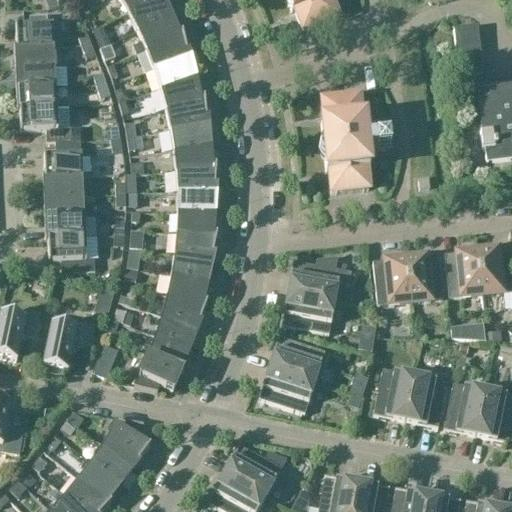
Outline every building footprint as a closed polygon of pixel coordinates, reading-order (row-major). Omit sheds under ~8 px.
[(94,0),(81,4),(80,4),(84,15),(90,13),(92,8),(107,2),(106,0),(94,0)] [(115,0),(126,18),(158,0),(115,0)] [(159,0),(158,0),(126,18),(136,36),(170,20),(159,0)] [(294,15),(327,0),(282,0),(285,2),(291,16),(294,15)] [(328,0),(327,0),(294,15),(302,35),(337,20),(328,0)] [(14,31),(15,53),(53,51),(52,29),(46,29),(46,20),(28,21),(29,30),(14,31)] [(145,55),(179,41),(179,40),(170,20),(136,36),(141,47),(132,51),(135,59),(145,55)] [(102,32),(92,36),(99,53),(109,49),(102,32)] [(482,79),(475,34),(475,32),(451,35),(458,82),(482,79)] [(145,55),(152,75),(188,62),(181,37),(180,38),(181,40),(179,40),(179,41),(145,55)] [(81,53),(91,49),(86,38),(77,42),(81,53)] [(95,61),(91,49),(81,53),(86,64),(95,61)] [(110,50),(99,54),(103,66),(115,62),(110,50)] [(15,53),(16,73),(54,71),(53,51),(15,53)] [(188,62),(152,75),(159,95),(195,84),(188,62)] [(111,84),(117,81),(112,69),(106,72),(111,84)] [(16,73),(17,94),(55,92),(54,71),(16,73)] [(92,81),(96,93),(106,90),(102,78),(92,81)] [(474,83),(476,94),(475,94),(481,138),(479,138),(481,155),(483,155),(485,169),(511,164),(511,88),(494,91),(493,80),(474,83)] [(201,106),(201,105),(195,84),(159,95),(164,115),(201,106)] [(106,90),(96,93),(100,104),(109,101),(106,90)] [(55,92),(17,94),(18,114),(56,112),(55,92)] [(120,93),(114,95),(114,96),(117,106),(118,107),(124,105),(129,104),(127,96),(120,93)] [(323,127),(360,123),(358,101),(321,105),(323,127)] [(202,105),(201,105),(201,106),(164,115),(169,135),(206,128),(203,103),(202,103),(202,105)] [(121,119),(128,118),(124,105),(118,107),(121,119)] [(68,112),(56,112),(18,114),(19,136),(45,135),(46,148),(54,147),(70,147),(68,112)] [(322,142),(318,152),(389,145),(388,138),(371,140),(370,132),(364,133),(363,122),(360,123),(323,127),(320,127),(322,142)] [(126,143),(133,142),(135,142),(133,128),(123,130),(126,143)] [(169,135),(172,156),(210,150),(206,128),(169,135)] [(108,133),(110,145),(120,143),(118,132),(108,133)] [(133,142),(126,143),(128,156),(135,155),(133,142)] [(120,143),(110,145),(112,157),(122,155),(120,143)] [(328,176),(365,173),(368,172),(367,162),(373,161),(372,153),(390,152),(389,145),(318,152),(324,162),(325,177),(328,176)] [(43,161),(44,183),(81,181),(80,146),(70,147),(54,147),(54,160),(43,161)] [(172,156),(175,176),(212,173),(210,150),(172,156)] [(142,166),(130,167),(131,178),(143,177),(142,166)] [(214,173),(212,173),(175,176),(176,197),(214,196),(215,171),(214,171),(214,173)] [(365,173),(328,176),(330,198),(368,194),(365,173)] [(124,180),(125,188),(125,198),(135,198),(134,180),(124,180)] [(44,183),(45,203),(82,202),(81,181),(44,183)] [(416,194),(426,193),(425,183),(415,184),(416,194)] [(114,188),(115,200),(125,200),(125,198),(125,188),(114,188)] [(176,197),(176,218),(214,219),(214,196),(176,197)] [(135,199),(125,199),(125,211),(135,211),(135,199)] [(125,200),(115,200),(115,212),(125,212),(125,200)] [(45,203),(46,224),(83,222),(82,202),(45,203)] [(131,218),(130,227),(138,228),(139,218),(131,218)] [(176,218),(175,239),(213,241),(214,219),(176,218)] [(83,222),(46,224),(47,244),(84,242),(83,222)] [(114,228),(113,240),(123,240),(124,228),(114,228)] [(214,241),(213,241),(175,239),(173,260),(210,264),(216,239),(215,239),(214,241)] [(123,240),(113,240),(113,252),(123,252),(123,240)] [(85,265),(84,242),(47,244),(48,266),(59,266),(60,278),(94,277),(93,264),(85,265)] [(129,245),(129,253),(141,254),(142,246),(129,245)] [(489,250),(475,251),(481,300),(501,298),(511,296),(511,285),(508,253),(495,254),(495,256),(490,257),(489,250)] [(481,300),(475,251),(461,253),(462,260),(457,260),(457,258),(443,260),(448,303),(460,302),(460,303),(481,300)] [(133,268),(135,255),(129,254),(127,267),(133,268)] [(404,259),(409,308),(430,306),(430,305),(441,304),(437,260),(424,262),(424,264),(418,264),(418,257),(404,259)] [(388,310),(409,308),(404,259),(390,260),(390,267),(385,267),(385,265),(372,267),(376,311),(388,310)] [(173,260),(170,280),(207,287),(210,264),(173,260)] [(292,280),(288,299),(334,308),(337,289),(348,291),(350,277),(334,274),(336,263),(316,265),(315,271),(293,267),(292,266),(290,280),(292,280)] [(126,272),(123,286),(134,289),(138,275),(126,272)] [(202,309),(203,309),(207,287),(170,280),(166,301),(202,309)] [(334,308),(288,299),(285,318),(283,318),(281,332),(282,332),(328,340),(334,308)] [(204,309),(203,309),(202,309),(166,301),(161,321),(197,331),(206,308),(205,307),(204,309)] [(116,313),(112,326),(129,332),(133,319),(116,313)] [(24,323),(21,341),(34,344),(39,318),(25,315),(24,322),(24,323)] [(0,362),(16,366),(21,341),(24,323),(24,322),(0,317),(0,362)] [(52,321),(42,371),(46,372),(45,378),(48,380),(51,381),(54,381),(58,382),(61,381),(63,375),(67,376),(72,351),(90,355),(95,330),(52,321)] [(161,321),(154,341),(190,353),(197,331),(161,321)] [(113,340),(118,328),(112,326),(107,338),(113,340)] [(419,332),(411,332),(412,342),(422,342),(422,335),(419,332)] [(182,374),(190,353),(154,341),(147,360),(182,374)] [(276,356),(270,374),(314,388),(324,357),(279,343),(279,342),(278,342),(274,355),(276,356)] [(461,348),(459,355),(468,356),(469,350),(461,348)] [(91,377),(106,383),(118,355),(103,349),(91,377)] [(172,396),(182,374),(147,360),(138,381),(133,392),(156,398),(156,396),(159,390),(172,396)] [(314,388),(270,374),(264,393),(262,392),(258,405),(259,405),(304,419),(314,388)] [(404,426),(414,381),(382,374),(372,420),(372,421),(385,424),(385,422),(404,426)] [(446,388),(414,381),(404,426),(423,430),(423,432),(437,435),(437,433),(436,433),(446,388)] [(456,437),(475,441),(484,396),(452,389),(443,435),(442,435),(442,436),(456,439),(456,437)] [(511,401),(484,396),(475,441),(494,445),(494,447),(507,449),(507,448),(511,423),(511,401)] [(0,457),(18,461),(19,456),(22,456),(24,444),(21,444),(23,435),(5,432),(9,407),(5,406),(6,401),(3,399),(0,397),(0,457)] [(351,401),(349,409),(357,411),(359,403),(351,401)] [(73,417),(67,425),(77,432),(83,424),(73,417)] [(113,432),(102,450),(133,471),(149,451),(148,450),(147,452),(133,443),(140,431),(142,431),(142,430),(117,424),(113,432)] [(64,426),(59,433),(64,437),(70,429),(65,426),(64,426)] [(53,442),(46,451),(53,456),(60,447),(53,442)] [(102,450),(89,468),(120,490),(133,471),(102,450)] [(224,480),(264,503),(280,474),(262,464),(239,451),(240,451),(238,450),(232,462),(233,463),(224,480)] [(266,457),(262,464),(280,474),(286,464),(266,457)] [(38,462),(30,472),(37,478),(45,468),(38,462)] [(106,508),(106,507),(120,490),(89,468),(77,484),(106,508)] [(25,477),(19,485),(27,492),(34,483),(26,476),(25,477)] [(213,511),(258,511),(264,503),(224,480),(215,497),(213,496),(206,508),(207,509),(207,508),(213,511)] [(351,511),(355,490),(336,486),(337,484),(323,482),(323,483),(318,511),(351,511)] [(108,508),(106,507),(106,508),(77,484),(64,501),(76,511),(105,511),(110,508),(109,507),(108,508)] [(17,486),(8,495),(17,504),(26,494),(17,486)] [(355,490),(351,511),(384,511),(388,495),(388,493),(375,491),(375,493),(355,490)] [(424,511),(426,502),(407,499),(408,497),(394,494),(394,496),(391,511),(424,511)] [(0,511),(8,505),(4,500),(0,503),(0,511)] [(76,511),(64,501),(53,511),(76,511)] [(445,506),(426,502),(424,511),(457,511),(459,507),(459,506),(446,504),(445,506)]
